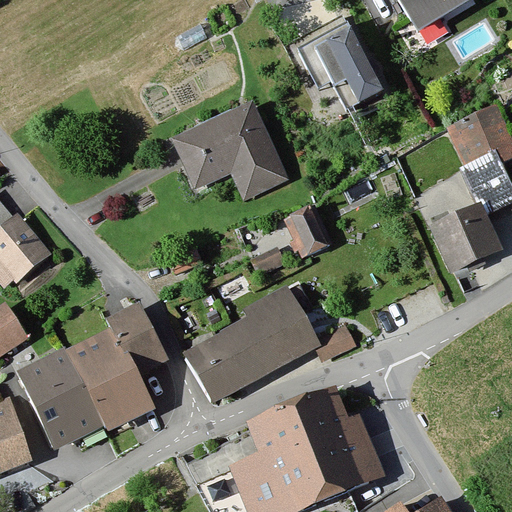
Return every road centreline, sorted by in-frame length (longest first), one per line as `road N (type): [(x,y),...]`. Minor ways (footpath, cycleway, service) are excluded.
road 1 (residential): [(0,136),(68,221),(142,290),(192,394),(197,424)]
road 2 (tertiary): [(197,424),(382,354)]
road 3 (tertiary): [(463,511),(394,398),(382,354)]
road 4 (tertiary): [(57,511),(197,424)]
road 5 (residential): [(382,354),(511,287)]
